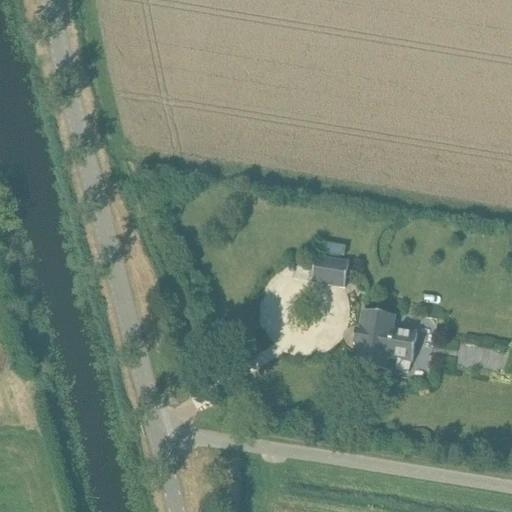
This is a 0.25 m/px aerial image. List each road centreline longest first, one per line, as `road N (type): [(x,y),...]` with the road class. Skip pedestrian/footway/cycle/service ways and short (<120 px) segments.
road 1 (tertiary): [(153,430),(49,0)]
road 2 (unclassified): [(511,488),(153,430)]
